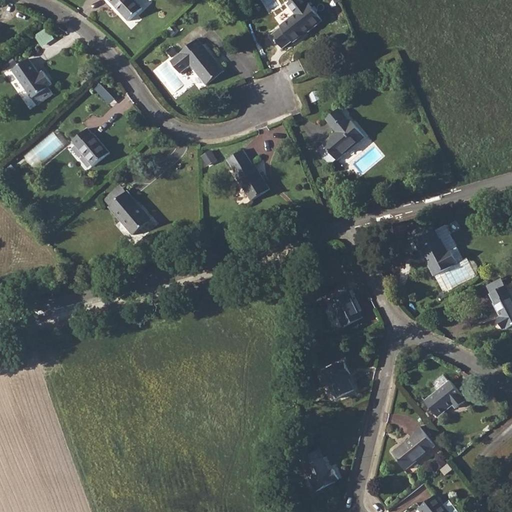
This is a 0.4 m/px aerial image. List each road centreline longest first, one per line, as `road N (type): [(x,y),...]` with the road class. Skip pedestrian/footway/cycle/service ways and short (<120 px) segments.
road 1 (residential): [(348,227),(0,320)]
road 2 (residential): [(25,0),(89,34),(155,112),(187,136),(222,137),(251,125),(272,103)]
road 3 (residential): [(399,329),(360,511)]
road 4 (residential): [(511,181),(348,227)]
road 5 (residential): [(399,329),(511,392)]
